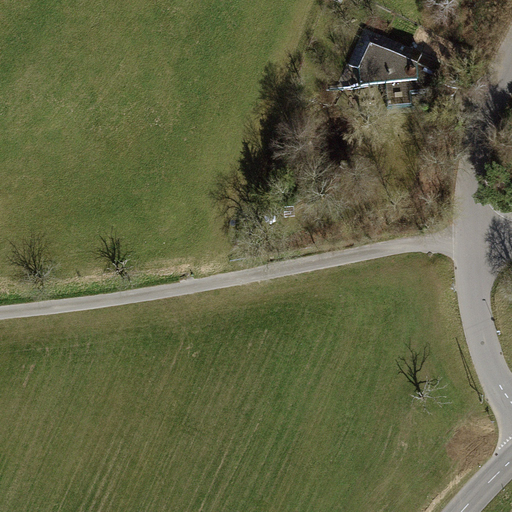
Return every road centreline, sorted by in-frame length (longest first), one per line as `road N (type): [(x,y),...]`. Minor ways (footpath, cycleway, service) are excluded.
road 1 (track): [(471,235),(0,309)]
road 2 (residential): [(511,56),(495,89),(471,183),(471,235)]
road 3 (residential): [(471,235),(482,324),(511,403)]
